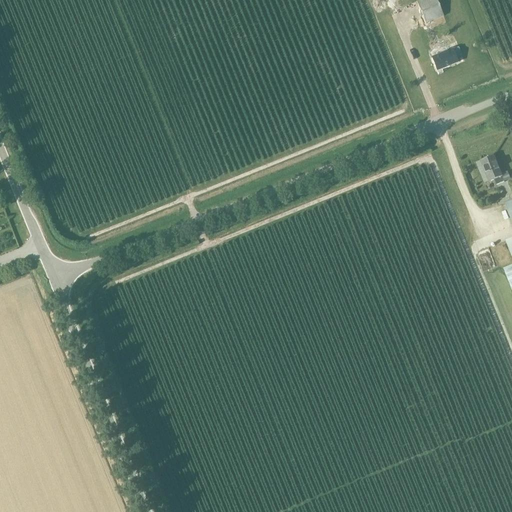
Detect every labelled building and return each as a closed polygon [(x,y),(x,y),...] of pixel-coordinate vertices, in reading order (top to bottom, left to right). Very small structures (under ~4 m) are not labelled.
[(425,24),(442,16),(435,0),(420,0),(416,2),(425,24)] [(376,19),(383,33),(389,30),(383,16),(376,19)] [(455,58),(460,56),(457,48),(452,50),(431,58),(436,71),(457,63),(455,58)] [(495,185),(503,183),(501,177),(494,156),(480,161),(488,182),(493,180),(495,185)] [(511,265),(503,269),(511,291),(511,265)]
